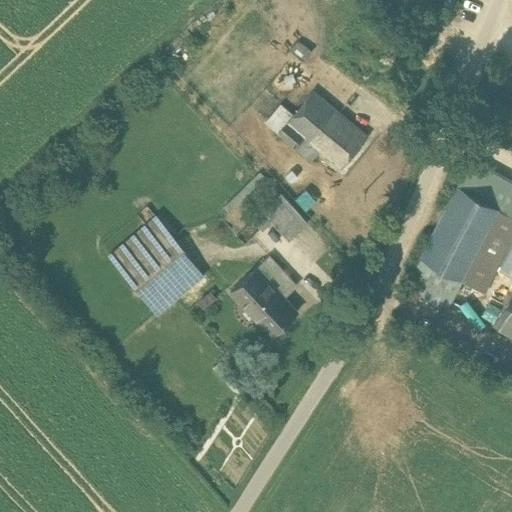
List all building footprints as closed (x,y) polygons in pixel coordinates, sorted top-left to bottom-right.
[(299,41),(291,50),(303,61),(312,51),(299,41)] [(368,136),(313,91),(294,113),(287,122),(304,136),(320,150),(341,167),(368,136)] [(267,122),(279,132),(287,122),(294,113),(283,103),(267,122)] [(304,136),(287,122),(279,132),(278,133),(295,147),(304,136)] [(311,161),(320,150),(304,136),(295,147),(311,161)] [(511,214),(511,237),(497,267),(511,275),(511,180),(473,159),(459,185),(511,214)] [(511,237),(511,214),(459,185),(410,276),(452,299),(463,279),(484,291),(497,267),(511,237)] [(270,220),(290,202),(282,193),(253,220),(262,229),(271,221),(270,220)] [(270,220),(271,221),(288,239),(308,221),(290,202),(270,220)] [(110,255),(157,311),(201,273),(156,216),(110,255)] [(257,267),(283,295),(295,284),(269,256),(257,267)] [(283,295),(257,267),(256,267),(231,291),(242,302),(243,301),(273,334),(297,311),(283,295)] [(511,290),(494,322),(511,331),(511,290)]
